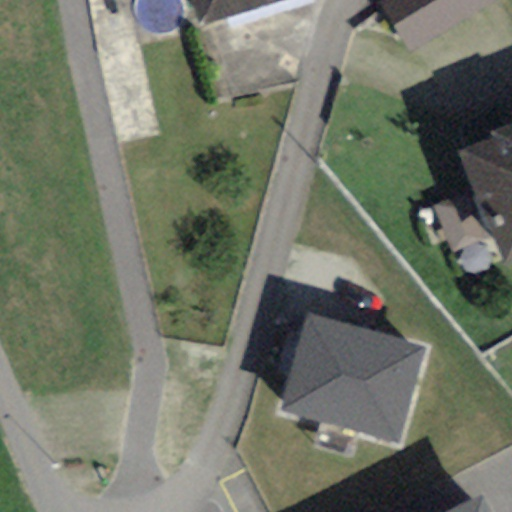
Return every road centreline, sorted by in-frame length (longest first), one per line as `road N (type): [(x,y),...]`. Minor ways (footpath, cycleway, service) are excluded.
road 1 (residential): [(349,0),(215,448),(189,488),(160,511)]
road 2 (track): [(64,0),(135,324),(161,511)]
road 3 (residential): [(55,511),(0,387)]
